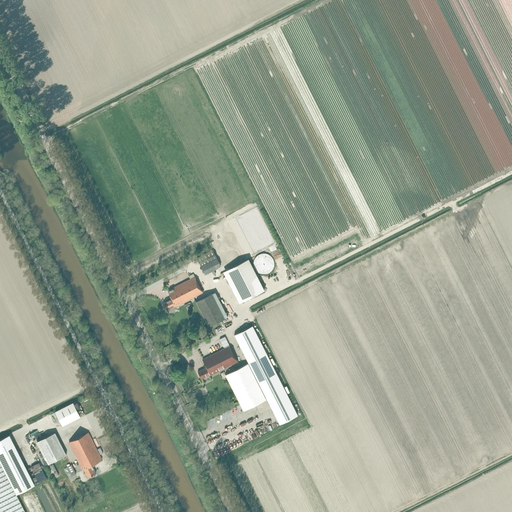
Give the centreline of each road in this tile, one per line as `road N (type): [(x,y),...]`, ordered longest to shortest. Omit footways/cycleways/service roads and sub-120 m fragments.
road 1 (unclassified): [(231,511),(0,53)]
road 2 (unclassified): [(162,511),(0,191)]
